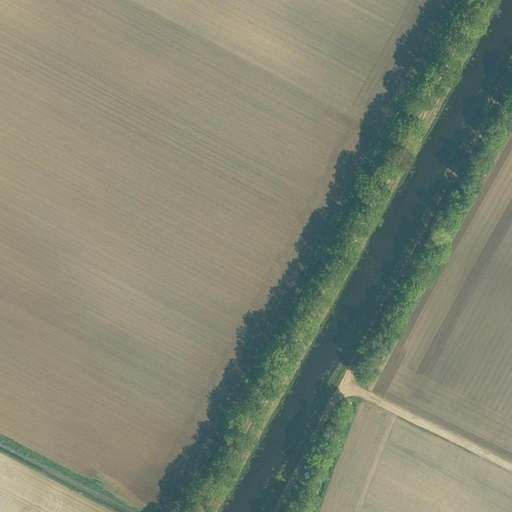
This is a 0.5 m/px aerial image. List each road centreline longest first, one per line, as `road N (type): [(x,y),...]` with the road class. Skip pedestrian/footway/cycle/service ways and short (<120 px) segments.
road 1 (track): [(485,0),(200,511)]
road 2 (track): [(341,386),(511,73)]
road 3 (track): [(273,511),(341,386),(511,469)]
